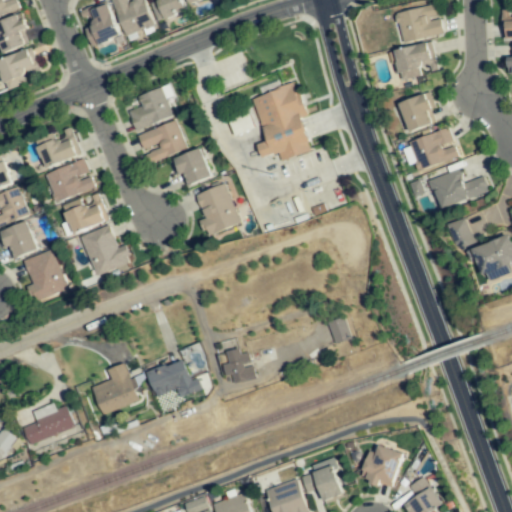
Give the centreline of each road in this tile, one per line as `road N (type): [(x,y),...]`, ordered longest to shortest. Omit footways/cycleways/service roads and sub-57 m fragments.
road 1 (residential): [(327,0),(359,120),(439,335)]
road 2 (residential): [(323,0),(0,130)]
road 3 (residential): [(181,278),(0,349)]
road 4 (residential): [(439,335),(504,511)]
road 5 (track): [(345,231),(181,278)]
road 6 (residential): [(93,92),(150,232)]
road 7 (residential): [(474,0),(476,91),(511,131)]
